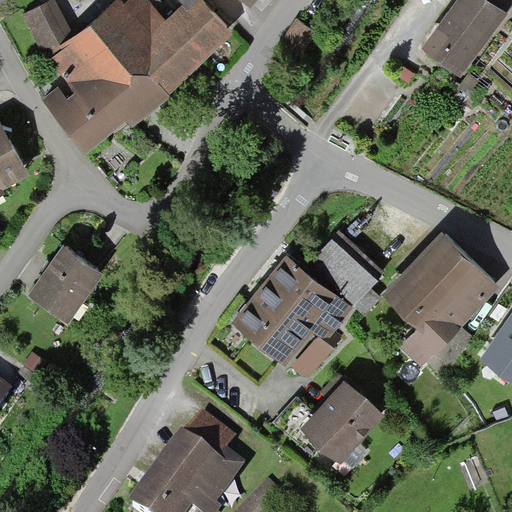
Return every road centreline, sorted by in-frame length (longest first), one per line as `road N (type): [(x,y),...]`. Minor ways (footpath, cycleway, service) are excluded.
road 1 (residential): [(76,511),(213,305),(325,160)]
road 2 (residential): [(74,179),(107,209),(148,210),(180,182),(229,90)]
road 3 (residential): [(325,160),(511,251)]
road 4 (unknown): [(325,160),(418,0)]
road 5 (residential): [(74,179),(0,46)]
road 6 (residential): [(0,276),(74,179)]
